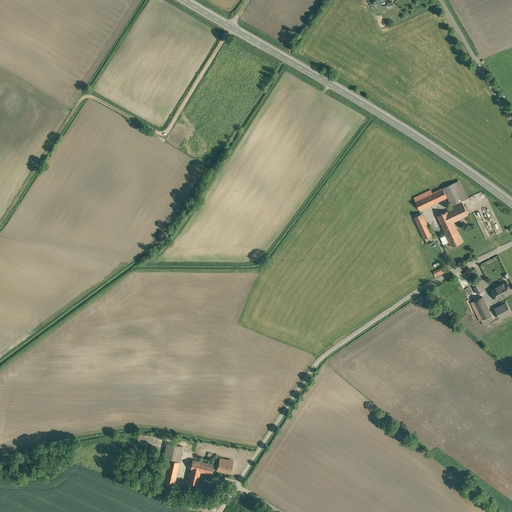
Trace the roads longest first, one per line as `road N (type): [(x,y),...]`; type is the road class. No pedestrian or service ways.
road 1 (track): [(0,229),(87,94),(164,134),(170,130),(246,0)]
road 2 (secondary): [(511,204),(400,126),(183,0)]
road 3 (unclassified): [(237,484),(321,359),(415,290),(511,243)]
road 4 (unclassified): [(511,124),(439,0)]
